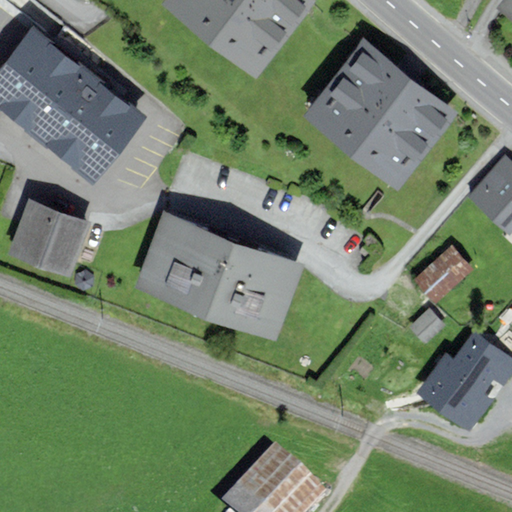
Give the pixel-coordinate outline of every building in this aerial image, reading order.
[(307,0),(173,0),(256,65),(307,0)] [(511,0),(501,0),(499,2),(511,11),(511,0)] [(141,109),(31,25),(0,64),(0,97),(94,170),(141,109)] [(454,107),(364,36),(307,107),(397,178),(454,107)] [(511,224),(511,161),(507,157),(476,193),(511,224)] [(30,198),(13,245),(68,265),(85,218),(30,198)] [(166,209),(139,278),(274,330),(301,261),(166,209)] [(418,276),(437,297),(471,266),(453,246),(418,276)] [(446,352),(421,386),(470,423),(511,366),(511,359),(476,332),(456,359),(446,352)] [(274,451),(227,503),(236,511),(300,511),(319,492),(274,451)]
